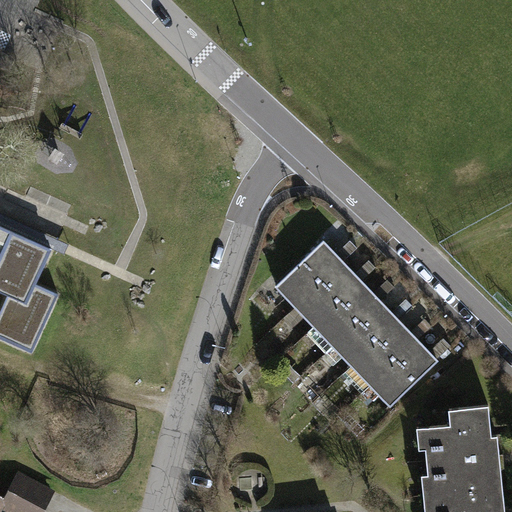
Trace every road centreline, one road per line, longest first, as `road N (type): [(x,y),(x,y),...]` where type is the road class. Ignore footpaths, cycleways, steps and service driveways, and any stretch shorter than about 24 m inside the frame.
road 1 (residential): [(295,138),(246,204),(158,511)]
road 2 (residential): [(511,347),(295,138)]
road 3 (residential): [(295,138),(150,0)]
